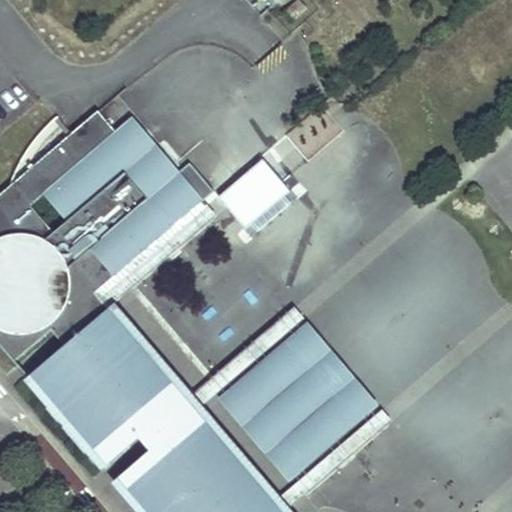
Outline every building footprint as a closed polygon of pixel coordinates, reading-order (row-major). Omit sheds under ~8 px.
[(271,0),(245,0),(263,13),(272,0),(271,0)] [(300,0),(284,15),(292,24),(309,10),(300,0)] [(131,121),(116,134),(102,115),(75,137),(14,187),(0,198),(0,343),(16,362),(53,330),(70,350),(33,382),(105,465),(141,434),(158,453),(121,484),(171,511),(281,511),(274,504),(278,501),(204,414),(199,418),(183,398),(187,394),(116,311),(112,315),(95,295),(216,193),(191,164),(177,176),(131,121)] [(218,218),(207,206),(103,296),(113,308),(218,218)] [(306,321),(296,309),(191,399),(201,411),(306,321)] [(380,407),(309,324),(220,400),(291,483),(380,407)] [(120,460),(104,473),(111,482),(128,470),(120,460)] [(171,511),(121,484),(144,511),(171,511)]
